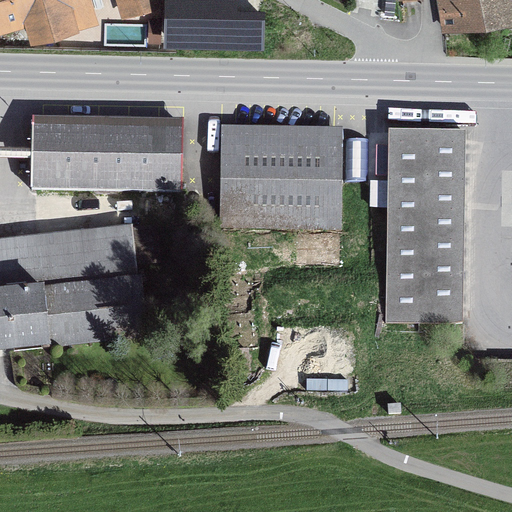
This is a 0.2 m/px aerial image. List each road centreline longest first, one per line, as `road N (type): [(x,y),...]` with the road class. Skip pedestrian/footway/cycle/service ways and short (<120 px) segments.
road 1 (unclassified): [(0,395),(111,415),(301,415),(411,469),(511,499)]
road 2 (secondary): [(0,74),(511,88)]
